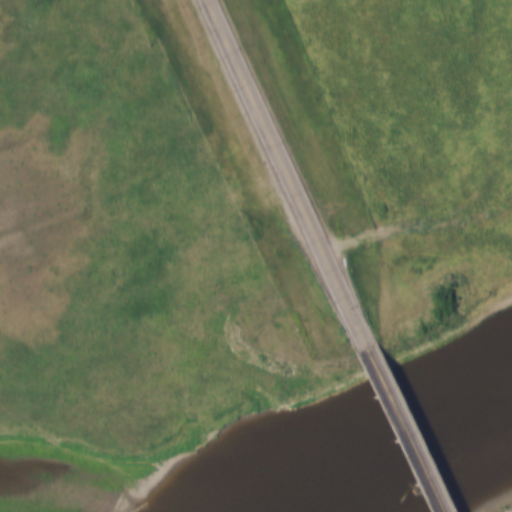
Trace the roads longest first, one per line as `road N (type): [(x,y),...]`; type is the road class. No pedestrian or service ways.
road 1 (primary): [(365,344),(212,0)]
road 2 (primary): [(442,511),(365,344)]
